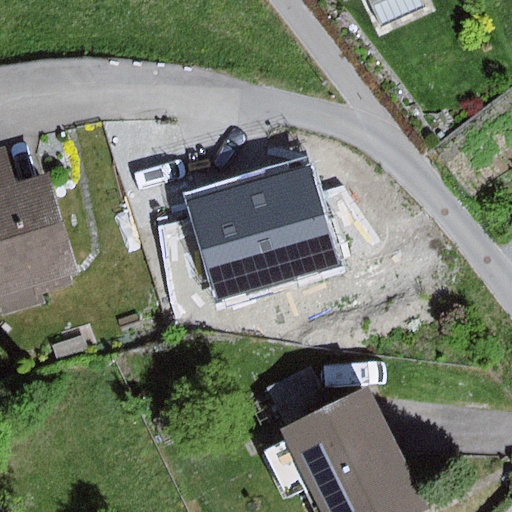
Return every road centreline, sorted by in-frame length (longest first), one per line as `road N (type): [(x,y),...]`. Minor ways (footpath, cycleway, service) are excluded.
road 1 (residential): [(377,136),(240,98),(95,93),(0,104)]
road 2 (residential): [(511,293),(422,179),(377,136)]
road 3 (residential): [(284,0),(361,100),(377,136)]
